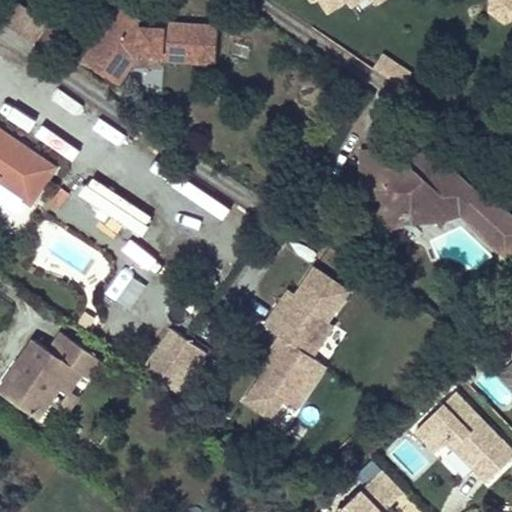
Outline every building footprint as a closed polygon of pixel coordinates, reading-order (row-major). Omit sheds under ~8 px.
[(18,0),(4,21),(37,43),(51,23),(18,0)] [(319,0),(327,11),(344,0),(347,0),(351,6),(359,0),(319,0)] [(359,0),(351,6),(359,17),(383,0),(359,0)] [(511,32),(511,11),(497,1),(478,8),(477,28),(494,40),(511,32)] [(120,6),(85,59),(120,82),(133,64),(141,51),(141,47),(161,48),(160,60),(215,62),(216,24),(163,21),(163,29),(140,27),(140,20),(120,6)] [(163,29),(163,21),(140,20),(140,27),(163,29)] [(161,48),(141,47),(141,51),(133,64),(160,60),(161,48)] [(376,70),(382,74),(405,90),(413,78),(384,59),(376,70)] [(56,167),(0,130),(0,182),(30,203),(56,167)] [(402,220),(449,217),(501,264),(511,253),(511,216),(430,143),(407,167),(386,151),(359,152),(361,192),(380,209),(376,214),(393,229),(402,220)] [(80,193),(139,237),(155,217),(96,173),(80,193)] [(59,211),(70,190),(55,182),(45,203),(59,211)] [(352,293),(318,268),(301,292),(287,311),(282,308),(271,324),(286,335),(275,350),(281,354),(268,373),(250,399),(275,416),(288,397),(300,406),(330,364),(318,355),(338,326),(332,322),(352,293)] [(295,288),(282,308),(287,311),(301,292),(295,288)] [(186,385),(209,348),(169,324),(147,362),(186,385)] [(105,363),(65,335),(53,351),(37,341),(22,363),(28,368),(19,381),(12,378),(3,392),(42,420),(52,404),(64,387),(72,392),(85,375),(93,382),(105,363)] [(281,354),(275,350),(262,369),(268,373),(281,354)] [(28,368),(22,363),(12,378),(19,381),(28,368)] [(511,364),(502,375),(511,385),(511,364)] [(72,392),(64,387),(52,404),(69,416),(81,399),(72,392)] [(457,390),(445,401),(452,409),(464,398),(457,390)] [(501,438),(464,398),(452,409),(445,401),(417,427),(437,449),(448,439),(487,480),(510,458),(496,443),(501,438)] [(511,449),(501,438),(496,443),(510,458),(511,456),(511,449)] [(382,465),(333,511),(379,511),(383,509),(404,489),(382,465)]
